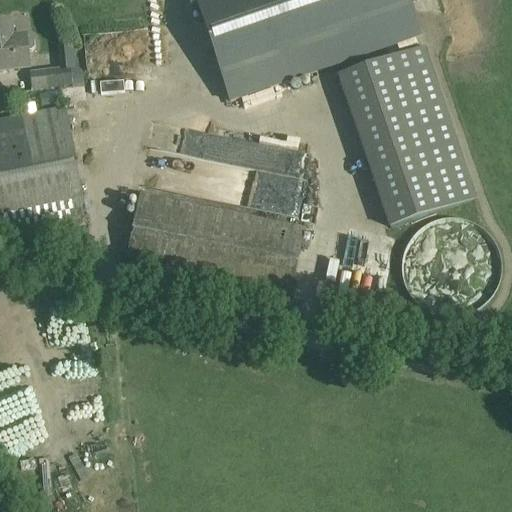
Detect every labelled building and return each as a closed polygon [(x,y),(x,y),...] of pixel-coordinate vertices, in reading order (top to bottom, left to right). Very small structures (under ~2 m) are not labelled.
[(195,0),(231,103),(288,84),(287,81),(419,35),(406,0),(195,0)] [(29,38),(26,38),(26,36),(12,38),(10,20),(0,20),(0,71),(30,68),(28,51),(31,51),(34,47),(33,41),(29,38)] [(422,48),(338,77),(391,229),(475,200),(422,48)] [(70,68),(29,73),(32,92),(73,87),(70,68)] [(123,81),(99,82),(100,98),(124,97),(123,81)] [(126,113),(126,102),(108,103),(108,113),(126,113)] [(0,243),(89,224),(63,108),(0,120),(0,243)] [(313,112),(279,124),(286,141),(319,129),(313,112)] [(231,148),(232,165),(242,165),(241,148),(231,148)] [(307,153),(289,155),(292,172),(309,169),(307,153)] [(306,229),(140,195),(125,269),(291,302),(306,229)] [(459,261),(481,243),(470,230),(457,241),(452,235),(444,241),(446,243),(426,259),(435,270),(424,279),(445,304),(489,267),(485,263),(471,274),(459,261)] [(334,248),(336,278),(382,275),(381,263),(385,263),(384,245),(334,248)] [(62,318),(58,306),(42,312),(46,324),(62,318)] [(87,423),(88,427),(72,428),(73,444),(105,442),(104,422),(87,423)] [(62,464),(49,466),(49,461),(30,464),(33,483),(64,478),(62,464)]
